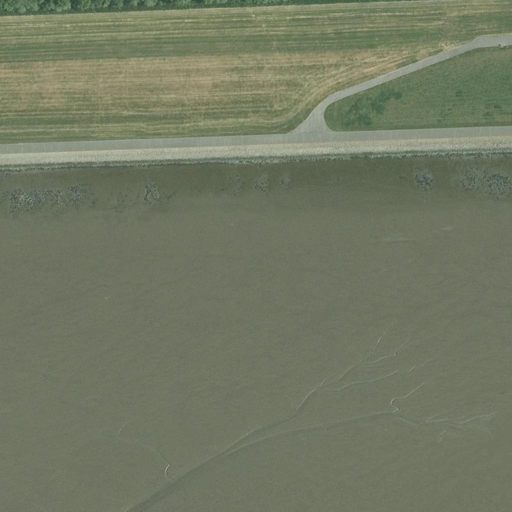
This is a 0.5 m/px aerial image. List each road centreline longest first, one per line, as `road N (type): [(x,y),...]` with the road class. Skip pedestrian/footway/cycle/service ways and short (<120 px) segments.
road 1 (track): [(324,138),(0,149)]
road 2 (track): [(511,44),(405,71),(323,103),(324,138)]
